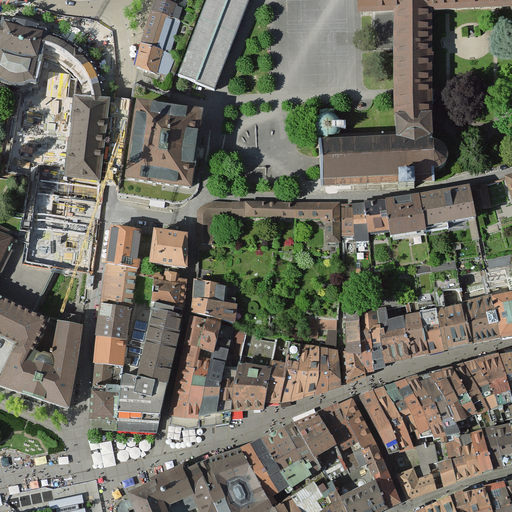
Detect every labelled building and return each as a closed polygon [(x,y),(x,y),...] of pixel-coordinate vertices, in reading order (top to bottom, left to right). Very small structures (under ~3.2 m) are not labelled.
[(155,0),(153,10),(174,19),(179,5),(162,0),(155,0)] [(211,0),(180,79),(216,93),(252,0),(211,0)] [(511,0),(358,0),(359,15),(395,14),(396,96),(397,139),(433,139),(433,125),(431,13),(511,11),(511,0)] [(163,52),(174,19),(153,10),(140,44),(163,52)] [(155,75),(163,52),(140,44),(135,69),(155,75)] [(199,102),(134,92),(122,171),(187,181),(199,102)] [(434,148),(433,139),(397,139),(321,141),(321,182),(434,179),(434,172),(441,171),(446,167),(449,161),(448,157),(446,151),(441,148),(434,148)] [(489,186),(477,188),(483,215),(495,213),(489,186)] [(477,188),(428,196),(434,229),(484,220),(483,215),(477,188)] [(428,196),(391,202),(396,235),(397,239),(435,233),(434,229),(428,196)] [(356,210),(345,211),(346,239),(359,239),(359,245),(375,244),(374,235),(396,235),(391,202),(370,204),(370,206),(356,207),(356,210)] [(196,212),(197,247),(213,247),(214,222),(326,222),(326,245),(339,245),(339,205),(209,205),(202,207),(196,212)] [(109,221),(104,259),(135,263),(140,225),(109,221)] [(150,223),(147,257),(182,260),(185,226),(150,223)] [(0,279),(0,299),(32,316),(57,268),(26,263),(29,232),(18,229),(15,235),(10,233),(3,237),(18,245),(0,279)] [(0,279),(18,245),(3,237),(0,235),(0,279)] [(502,336),(511,334),(511,254),(487,260),(489,269),(505,266),(510,291),(493,294),(502,336)] [(99,297),(130,301),(135,263),(104,259),(99,297)] [(184,273),(152,270),(149,297),(179,304),(184,273)] [(194,316),(238,321),(240,305),(227,304),(230,287),(198,283),(194,316)] [(476,342),(502,336),(493,294),(493,291),(465,298),(476,342)] [(125,335),(130,301),(99,297),(95,331),(125,335)] [(149,297),(142,333),(171,339),(179,304),(149,297)] [(465,298),(438,304),(447,348),(476,342),(465,298)] [(0,385),(0,392),(69,416),(82,329),(58,325),(57,329),(51,358),(44,356),(38,359),(35,358),(51,326),(32,316),(0,299),(0,344),(14,351),(0,385)] [(381,323),(386,361),(413,356),(406,312),(389,316),(388,302),(378,303),(381,323)] [(438,304),(406,312),(413,356),(447,348),(438,304)] [(211,319),(193,316),(170,424),(184,427),(184,430),(229,423),(231,411),(263,409),(264,403),(292,402),(340,386),(337,350),(302,345),(301,362),(273,360),(272,368),(228,363),(234,326),(225,326),(225,323),(211,319)] [(325,347),(336,348),(337,318),(308,317),(307,341),(319,342),(319,331),(326,332),(325,347)] [(347,318),(347,342),(363,341),(361,324),(360,318),(347,318)] [(370,325),(376,366),(386,364),(386,361),(381,323),(370,325)] [(363,341),(366,370),(376,369),(376,366),(370,325),(361,324),(363,341)] [(122,361),(125,335),(95,331),(91,356),(117,360),(122,361)] [(142,333),(134,369),(164,374),(171,339),(142,333)] [(363,341),(347,342),(349,380),(366,373),(366,370),(363,341)] [(511,463),(511,351),(491,355),(411,377),(364,395),(391,456),(418,450),(421,468),(401,477),(409,494),(469,473),(508,464),(511,463)] [(116,366),(117,360),(91,356),(90,382),(116,384),(116,366)] [(116,366),(116,384),(112,415),(155,415),(164,374),(134,369),(116,366)] [(112,415),(116,384),(90,382),(89,415),(112,415)] [(373,384),(360,389),(362,395),(375,390),(373,384)] [(349,475),(333,483),(340,497),(374,480),(373,477),(387,470),(352,397),(245,454),(274,508),(282,503),(291,497),(314,481),(318,490),(329,484),(317,457),(336,447),(349,475)] [(130,494),(137,511),(287,511),(282,503),(274,508),(245,454),(213,466),(210,461),(190,469),(187,464),(155,479),(157,482),(130,494)] [(374,480),(387,508),(402,502),(387,470),(373,477),(374,480)] [(347,511),(379,511),(387,508),(374,480),(340,497),(347,511)] [(300,511),(347,511),(340,497),(333,483),(329,484),(318,490),(314,481),(291,497),(300,511)] [(511,511),(511,481),(473,494),(480,511),(511,511)] [(470,511),(464,496),(455,499),(452,500),(442,504),(440,505),(429,510),(426,511),(425,511),(470,511)] [(49,504),(50,511),(84,511),(82,497),(49,504)] [(300,511),(291,497),(282,503),(287,511),(300,511)]
